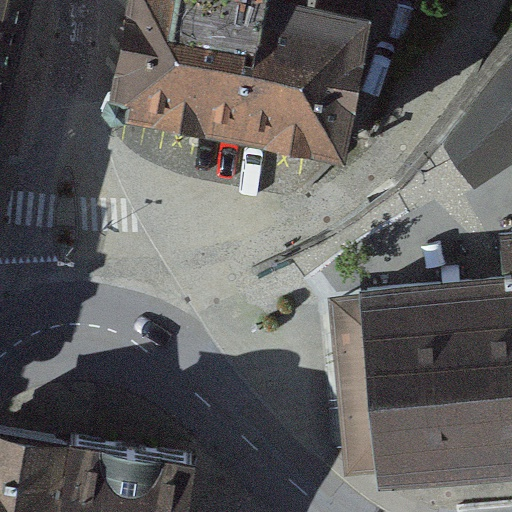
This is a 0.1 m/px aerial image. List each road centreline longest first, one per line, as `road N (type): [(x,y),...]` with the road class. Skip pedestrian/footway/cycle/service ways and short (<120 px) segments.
road 1 (tertiary): [(326,511),(171,369),(122,335),(64,324)]
road 2 (residential): [(74,0),(64,324)]
